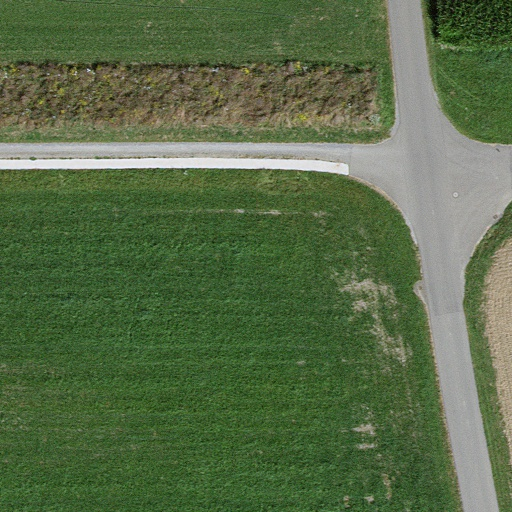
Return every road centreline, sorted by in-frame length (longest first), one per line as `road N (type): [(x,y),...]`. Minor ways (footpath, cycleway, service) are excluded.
road 1 (unclassified): [(486,511),(423,159),(407,0)]
road 2 (track): [(0,158),(511,162)]
